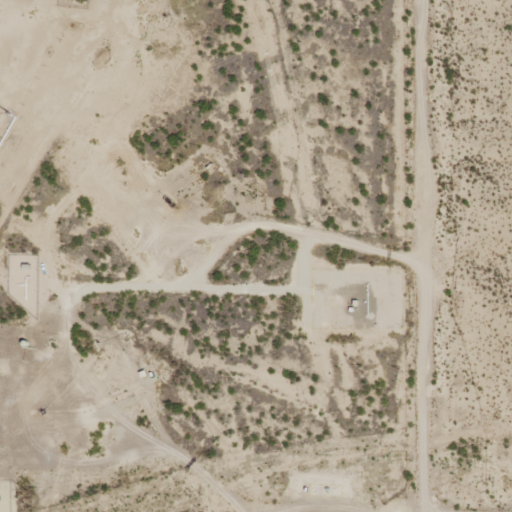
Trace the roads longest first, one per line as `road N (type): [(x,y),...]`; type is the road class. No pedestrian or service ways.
road 1 (track): [(407,511),(417,0)]
road 2 (track): [(289,511),(317,487),(511,496)]
